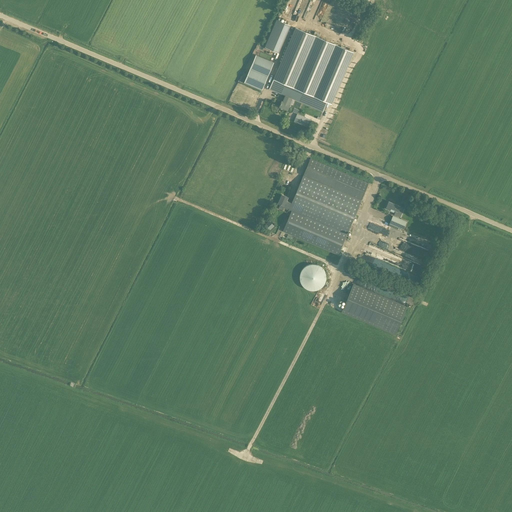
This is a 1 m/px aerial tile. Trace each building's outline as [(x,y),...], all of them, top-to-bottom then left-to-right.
[(264,47),(278,52),(287,24),(273,19),(264,47)] [(288,111),(292,99),(318,111),(345,48),(295,28),(269,89),(285,95),(279,107),(288,111)] [(256,55),(244,83),(262,90),(274,62),(256,55)] [(311,120),(297,114),(294,121),(308,127),(311,120)] [(282,210),(283,208),(288,210),(288,211),(290,212),(282,232),(339,255),(368,183),(310,158),(291,203),(286,201),(288,197),(282,195),(278,204),(280,204),(279,208),(282,210)] [(388,201),(385,208),(390,210),(390,208),(396,210),(394,215),(400,217),(404,208),(399,206),(388,201)] [(389,223),(400,228),(403,229),(407,222),(392,216),(389,223)] [(262,226),(268,231),(274,226),(268,220),(262,226)] [(370,222),(367,229),(386,238),(389,231),(370,222)] [(362,252),(360,259),(363,260),(377,265),(379,258),(362,252)] [(301,283),(302,284),(303,285),(303,286),(304,287),(305,287),(305,288),(306,288),(307,289),(308,289),(309,290),(310,290),(311,290),(312,290),(313,290),(314,290),(315,290),(316,290),(317,290),(318,289),(319,289),(320,288),(321,288),(321,287),(322,287),(322,286),(323,286),(323,285),(324,285),(324,284),(325,284),(325,283),(325,282),(326,282),(326,281),(326,280),(326,279),(326,278),(326,277),(326,276),(326,275),(326,274),(326,273),(326,272),(325,271),(325,270),(324,269),(323,268),(322,267),(321,266),(320,265),(319,265),(318,264),(317,264),(316,264),(315,264),(314,264),(314,263),(313,263),(312,264),(311,264),(310,264),(309,264),(308,265),(307,265),(306,265),(306,266),(305,266),(304,267),(303,268),(303,269),(302,269),(302,270),(301,270),(301,271),(301,272),(300,272),(300,273),(300,274),(300,275),(300,276),(300,277),(300,278),(300,279),(300,280),(300,281),(301,282),(301,283)] [(395,334),(407,307),(353,284),(341,311),(395,334)]
